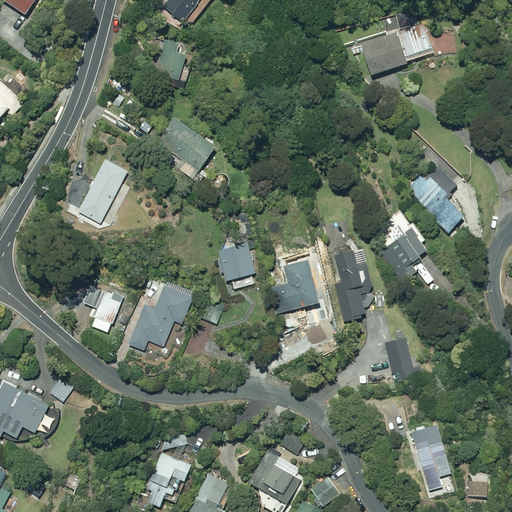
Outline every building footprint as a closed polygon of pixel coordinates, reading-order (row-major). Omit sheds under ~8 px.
[(0,0),(0,1),(24,18),(37,0),(0,0)] [(169,0),(162,9),(182,25),(201,0),(169,0)] [(424,26),(360,46),(370,78),(407,67),(406,64),(434,55),(424,26)] [(164,43),(155,41),(153,50),(161,52),(154,76),(168,81),(167,87),(175,90),(177,83),(179,83),(185,85),(190,70),(183,68),(186,58),(177,55),(179,47),(164,42),(164,43)] [(0,120),(6,114),(12,119),(24,106),(0,83),(0,120)] [(155,146),(197,176),(215,150),(174,120),(155,146)] [(102,164),(73,217),(97,229),(126,177),(102,164)] [(413,199),(449,236),(465,220),(446,201),(448,198),(431,181),(413,199)] [(381,253),(402,285),(417,275),(412,268),(423,261),(421,259),(427,255),(417,240),(419,239),(413,231),(407,235),(400,226),(389,234),(395,243),(381,253)] [(218,263),(225,287),(255,278),(246,248),(225,254),(227,260),(218,263)] [(334,286),(344,325),(365,319),(361,298),(369,295),(373,289),(367,265),(358,268),(354,254),(333,259),(337,277),(340,276),(342,284),(334,286)] [(268,290),(275,318),(319,307),(309,264),(283,269),(287,286),(268,290)] [(140,295),(172,308),(180,290),(158,281),(155,289),(145,285),(140,295)] [(91,319),(113,327),(124,299),(114,294),(113,297),(90,288),(83,306),(95,311),(91,319)] [(200,320),(217,326),(224,308),(207,301),(200,320)] [(148,343),(163,350),(176,319),(144,306),(130,341),(146,348),(148,343)] [(119,324),(125,326),(129,318),(123,315),(119,324)] [(392,376),(399,374),(402,385),(423,380),(417,358),(411,360),(406,340),(384,346),(392,376)] [(50,394),(63,404),(77,385),(64,375),(50,394)] [(0,440),(3,435),(16,442),(22,431),(34,438),(48,409),(3,385),(0,391),(0,440)] [(281,443),(298,454),(305,444),(288,432),(281,443)] [(159,439),(162,451),(187,445),(184,433),(159,439)] [(415,447),(429,494),(442,491),(439,481),(451,477),(442,445),(430,449),(428,443),(415,447)] [(257,497),(283,511),(301,481),(294,477),(297,472),(289,467),(290,465),(267,453),(248,487),(259,494),(257,497)] [(147,505),(160,510),(166,497),(171,499),(173,494),(176,495),(180,484),(184,485),(190,471),(158,458),(144,492),(151,495),(147,505)] [(223,511),(230,498),(224,495),(229,485),(208,476),(190,511),(223,511)] [(328,480),(311,491),(323,511),(341,498),(328,480)] [(0,511),(5,511),(2,510),(11,493),(0,487),(0,511)] [(298,511),(322,511),(302,503),(298,511)]
